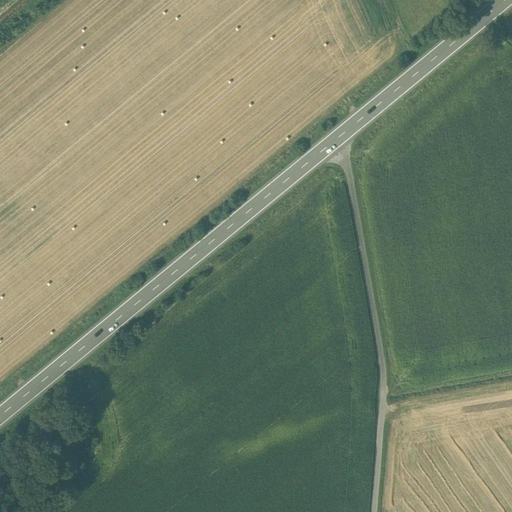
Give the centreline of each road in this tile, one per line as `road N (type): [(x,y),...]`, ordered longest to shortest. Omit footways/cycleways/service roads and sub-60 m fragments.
road 1 (secondary): [(504,0),(0,416)]
road 2 (track): [(383,410),(511,384)]
